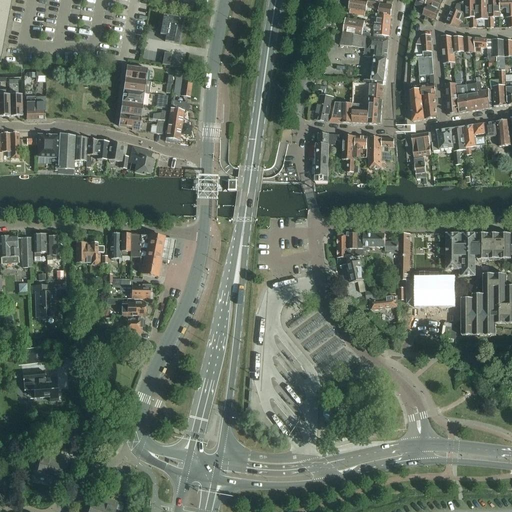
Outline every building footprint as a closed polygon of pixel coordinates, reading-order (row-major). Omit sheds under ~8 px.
[(0,0),(0,64),(1,65),(2,57),(0,56),(0,45),(8,0),(0,0)] [(358,0),(350,0),(348,9),(356,11),(361,11),(366,12),(367,7),(379,9),(380,4),(374,3),(358,0)] [(420,0),(419,3),(440,11),(444,2),(439,0),(420,0)] [(489,0),(476,1),(477,21),(489,20),(489,0)] [(499,0),(488,0),(489,0),(489,20),(489,29),(494,29),(493,18),(500,18),(500,13),(500,11),(499,0)] [(511,0),(499,0),(500,11),(508,11),(508,19),(509,19),(509,28),(511,28),(511,0)] [(476,1),(466,1),(466,14),(466,19),(472,19),(472,29),(477,29),(477,21),(476,1)] [(379,9),(378,15),(392,17),(393,6),(393,3),(387,2),(387,5),(380,4),(379,9)] [(416,2),(415,6),(425,10),(423,16),(425,16),(424,19),(431,21),(432,21),(433,20),(434,20),(436,21),(440,11),(419,3),(416,2)] [(452,10),(446,25),(458,29),(464,29),(464,25),(465,19),(466,19),(466,14),(454,11),(452,10)] [(376,14),(375,25),(391,27),(392,17),(378,15),(376,14)] [(165,15),(161,36),(166,36),(165,42),(179,45),(184,18),(165,15)] [(344,29),(343,33),(363,37),(363,33),(365,22),(346,19),(345,24),(344,29)] [(374,35),(374,38),(383,39),(384,36),(390,37),(391,27),(375,25),(374,35)] [(343,33),(340,46),(365,49),(367,38),(363,37),(343,33)] [(422,36),(416,45),(417,45),(422,46),(423,53),(423,58),(419,58),(420,76),(430,76),(434,76),(433,58),(432,53),(432,36),(422,36)] [(453,38),(441,37),(444,65),(448,64),(455,64),(455,54),(453,38)] [(365,49),(364,57),(373,58),(387,60),(387,59),(389,40),(371,38),(367,38),(365,49)] [(464,38),(453,38),(455,54),(464,53),(464,38)] [(474,39),(464,38),(464,53),(465,54),(475,53),(474,39)] [(487,40),(474,39),(475,53),(483,54),(482,49),(488,50),(487,41),(487,40)] [(504,41),(487,41),(488,50),(488,58),(489,62),(497,62),(498,68),(498,72),(499,72),(503,71),(506,71),(505,58),(504,41)] [(165,56),(164,67),(171,68),(172,63),(173,57),(165,56)] [(373,58),(370,81),(384,84),(387,60),(373,58)] [(127,68),(126,79),(147,82),(148,70),(127,68)] [(500,87),(494,87),(495,108),(506,107),(507,106),(506,76),(506,71),(503,71),(499,72),(500,87)] [(185,75),(182,97),(190,98),(194,77),(185,75)] [(125,86),(124,91),(145,94),(150,95),(152,83),(147,82),(126,79),(126,80),(125,86)] [(461,82),(457,82),(457,84),(459,115),(470,113),(468,94),(467,86),(462,86),(461,82)] [(449,85),(446,85),(448,116),(459,115),(457,84),(454,84),(453,83),(450,83),(449,84),(449,85)] [(477,84),(476,84),(477,92),(478,92),(480,111),(490,109),(489,90),(482,91),(481,83),(477,84)] [(476,84),(467,85),(467,86),(468,94),(470,113),(480,111),(478,92),(477,92),(476,84)] [(431,85),(421,86),(423,97),(424,97),(427,120),(437,118),(435,85),(431,85)] [(367,90),(367,94),(372,94),(371,100),(383,101),(384,86),(367,86),(367,90)] [(410,91),(410,92),(411,104),(412,113),(413,123),(425,121),(423,110),(424,110),(422,97),(423,97),(421,86),(412,88),(413,91),(410,91)] [(10,92),(0,91),(0,118),(11,118),(10,96),(10,92)] [(123,98),(123,103),(144,106),(145,94),(124,91),(124,92),(123,98)] [(22,96),(10,96),(11,118),(23,118),(22,100),(22,97),(22,96)] [(46,97),(36,98),(36,122),(46,122),(46,119),(46,116),(46,113),(46,97)] [(320,97),(315,121),(329,123),(334,99),(320,97)] [(36,98),(27,98),(27,101),(27,123),(36,122),(36,98)] [(342,104),(341,123),(352,124),(353,99),(351,99),(351,104),(342,104)] [(370,106),(369,125),(379,125),(381,123),(383,101),(371,100),(370,100),(369,106),(370,106)] [(166,136),(165,139),(180,141),(184,111),(185,104),(186,103),(172,101),(171,110),(170,109),(166,136)] [(122,110),(121,115),(142,118),(144,106),(123,103),(122,104),(122,110)] [(334,104),(329,123),(341,123),(342,104),(334,104)] [(352,124),(353,124),(369,125),(370,106),(369,106),(353,105),(352,124)] [(120,121),(119,128),(133,130),(133,132),(140,133),(142,118),(121,115),(121,116),(120,121)] [(511,143),(509,121),(497,123),(498,137),(499,148),(511,146),(511,143)] [(158,123),(156,135),(163,136),(165,123),(160,123),(158,123)] [(497,123),(485,125),(486,135),(485,135),(486,139),(498,137),(497,123)] [(475,127),(463,128),(466,151),(467,151),(467,156),(472,155),(471,148),(477,147),(487,146),(486,139),(485,135),(486,135),(485,125),(475,127)] [(463,128),(452,130),(454,149),(456,166),(462,165),(460,152),(466,151),(463,128)] [(439,143),(432,144),(432,145),(433,152),(440,151),(454,149),(452,130),(438,132),(439,143)] [(438,132),(429,134),(431,145),(432,145),(432,144),(439,143),(438,132)] [(412,136),(414,159),(431,156),(430,148),(431,148),(431,145),(429,134),(429,133),(412,136)] [(20,135),(3,135),(3,153),(8,153),(8,158),(12,158),(12,160),(20,160),(20,135)] [(60,138),(58,159),(58,170),(74,171),(74,162),(75,138),(60,135),(60,138)] [(317,147),(316,177),(316,183),(329,183),(330,146),(330,135),(319,135),(319,136),(318,145),(317,145),(317,147)] [(330,135),(330,146),(336,146),(336,141),(343,142),(344,136),(330,135)] [(343,142),(343,161),(348,161),(347,173),(354,174),(355,172),(355,167),(355,162),(355,159),(356,137),(344,136),(343,142)] [(38,137),(37,158),(58,159),(60,138),(38,137)] [(356,137),(355,159),(361,159),(362,159),(367,159),(368,138),(356,137)] [(75,138),(74,162),(87,163),(88,157),(89,140),(75,138)] [(381,139),(370,138),(370,169),(381,169),(382,171),(383,171),(382,166),(381,139)] [(394,140),(382,139),(382,161),(392,162),(393,154),(391,154),(391,148),(395,148),(394,140)] [(89,140),(88,157),(98,157),(98,161),(108,161),(111,144),(89,140)] [(111,144),(108,161),(121,164),(121,169),(126,169),(128,158),(123,157),(125,147),(111,144)] [(133,149),(129,164),(137,165),(135,174),(141,175),(142,173),(151,175),(154,161),(151,161),(152,153),(133,149)] [(425,158),(415,160),(415,165),(417,180),(423,179),(424,185),(427,185),(427,179),(427,178),(425,158)] [(339,234),(337,236),(338,237),(338,259),(338,264),(348,263),(347,261),(344,261),(344,250),(348,250),(348,235),(340,234),(339,234)] [(348,250),(344,250),(344,261),(347,261),(347,257),(352,257),(351,250),(355,250),(355,256),(358,256),(364,256),(364,250),(364,249),(364,235),(364,234),(348,234),(348,235),(348,250)] [(476,234),(447,235),(447,271),(460,270),(459,277),(463,277),(476,277),(476,234)] [(511,235),(478,234),(478,261),(490,261),(490,260),(511,260),(511,235)] [(46,235),(35,235),(36,259),(41,259),(41,255),(47,255),(46,239),(46,235)] [(386,235),(364,235),(364,249),(385,249),(385,253),(392,253),(392,254),(399,254),(399,243),(386,243),(386,235)] [(399,254),(398,281),(410,281),(411,235),(399,235),(399,243),(399,254)] [(122,236),(111,236),(112,260),(122,260),(122,257),(122,236)] [(122,236),(122,257),(131,258),(131,236),(122,236)] [(131,236),(131,258),(131,260),(141,259),(160,263),(161,260),(165,240),(163,240),(151,238),(149,239),(142,237),(142,236),(131,236)] [(17,237),(1,238),(2,258),(2,264),(19,264),(19,258),(17,237)] [(59,238),(46,239),(47,255),(47,263),(54,262),(54,256),(60,256),(59,238)] [(32,240),(22,240),(23,270),(33,270),(32,240)] [(175,242),(165,240),(160,261),(171,263),(175,242)] [(90,245),(77,245),(77,265),(91,265),(90,245)] [(97,245),(90,245),(91,265),(91,267),(99,267),(99,255),(103,255),(103,249),(97,249),(97,245)] [(348,265),(342,266),(346,285),(351,284),(351,285),(363,282),(365,282),(364,265),(363,258),(357,258),(357,259),(356,259),(355,256),(352,257),(347,257),(347,261),(348,263),(348,265)] [(160,263),(141,259),(141,263),(145,264),(143,275),(159,278),(161,264),(160,263)] [(112,275),(107,275),(107,286),(112,286),(113,286),(120,286),(122,286),(122,281),(112,281),(112,275)] [(511,287),(511,281),(511,275),(484,275),(484,295),(473,295),(473,296),(462,296),(462,302),(462,337),(496,337),(496,325),(511,324),(511,287)] [(417,283),(408,283),(408,305),(419,305),(447,305),(447,303),(453,303),(452,296),(452,281),(417,281),(417,283)] [(120,288),(120,292),(132,293),(132,300),(151,301),(151,300),(153,300),(153,292),(151,292),(151,287),(143,287),(130,286),(122,286),(120,286),(120,288)] [(48,287),(32,288),(33,295),(35,295),(37,320),(54,319),(53,305),(56,305),(55,294),(48,295),(48,287)] [(374,292),(365,293),(366,299),(366,300),(368,299),(370,299),(371,304),(372,311),(398,308),(397,296),(387,298),(387,297),(381,298),(380,294),(374,295),(374,292)] [(121,309),(121,317),(124,317),(124,318),(141,318),(145,318),(146,305),(128,304),(121,304),(121,309)] [(106,339),(106,340),(138,341),(138,335),(142,335),(142,322),(141,322),(141,318),(124,318),(123,321),(123,326),(122,326),(120,327),(119,327),(118,329),(117,330),(116,331),(116,333),(116,334),(113,334),(114,332),(106,332),(106,335),(106,339)] [(29,374),(23,375),(24,385),(25,392),(34,391),(35,401),(48,400),(49,404),(58,403),(56,382),(50,383),(49,379),(44,380),(44,373),(29,374)] [(325,405),(323,409),(323,416),(327,421),(335,422),(341,418),(341,417),(341,413),(341,410),(341,409),(337,404),(332,404),(330,403),(328,404),(325,405)] [(44,451),(38,474),(48,477),(46,483),(59,486),(65,463),(54,460),(55,454),(44,451)] [(93,502),(89,511),(115,511),(118,504),(107,500),(105,506),(93,502)]
